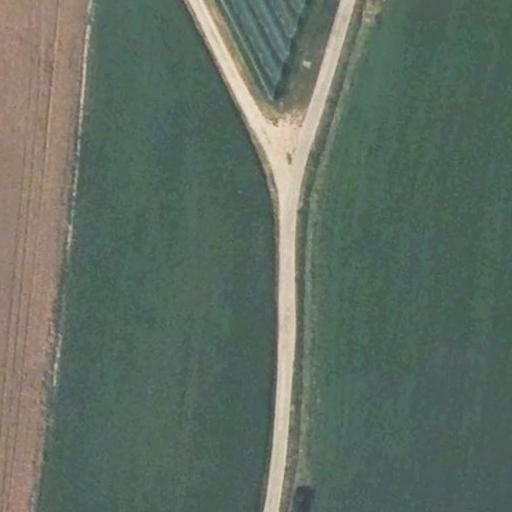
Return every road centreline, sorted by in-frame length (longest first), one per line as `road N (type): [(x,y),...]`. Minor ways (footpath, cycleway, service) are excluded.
road 1 (residential): [(269,511),(289,190),(348,0)]
road 2 (track): [(289,190),(195,0)]
